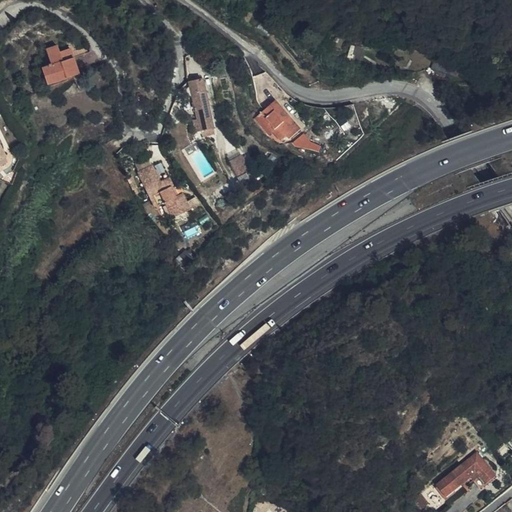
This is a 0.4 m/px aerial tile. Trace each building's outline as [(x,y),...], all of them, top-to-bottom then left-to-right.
[(372,20),(371,28),(389,31),(398,32),(399,23),(372,20)] [(389,31),(371,28),(350,25),(348,35),(388,40),(389,31)] [(335,46),(338,39),(333,38),(333,39),(320,35),(318,40),(335,46)] [(339,37),(338,39),(335,46),(341,48),(345,39),(339,37)] [(395,38),(390,50),(420,62),(425,49),(395,38)] [(51,64),(42,67),(49,86),(80,74),(74,58),(70,49),(60,52),(58,45),(46,49),(51,64)] [(432,69),(461,79),(469,76),(470,71),(435,60),(432,69)] [(201,130),(212,127),(214,127),(201,78),(189,81),(192,95),(196,107),(195,108),(200,130),(201,130)] [(283,120),(286,117),(272,101),(252,119),(266,135),(270,131),(278,140),(283,136),(286,140),(294,132),(283,120)] [(298,130),(286,117),(283,120),(294,132),(298,130)] [(213,134),(212,127),(201,130),(202,136),(213,134)] [(341,155),(344,146),(326,142),(323,151),(341,155)] [(252,167),(244,154),(234,160),(242,173),(252,167)] [(136,165),(140,173),(152,167),(148,160),(136,165)] [(152,167),(140,173),(139,173),(156,208),(166,203),(174,219),(192,210),(183,193),(179,195),(170,178),(160,183),(152,167)] [(195,255),(188,247),(179,256),(186,264),(195,255)] [(494,430),(505,420),(501,415),(489,425),(494,430)] [(482,483),(493,475),(473,450),(434,481),(443,493),(463,478),(466,482),(476,474),(482,483)]
